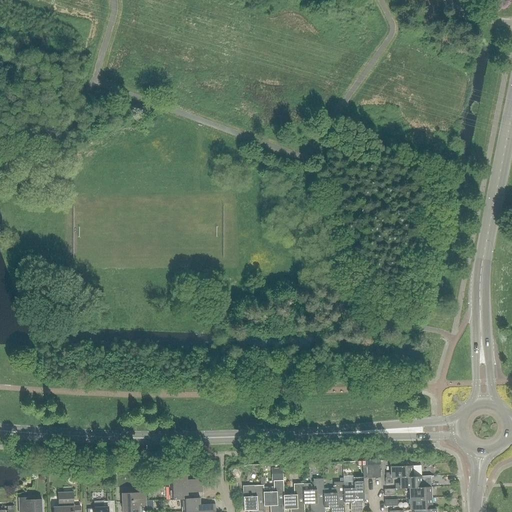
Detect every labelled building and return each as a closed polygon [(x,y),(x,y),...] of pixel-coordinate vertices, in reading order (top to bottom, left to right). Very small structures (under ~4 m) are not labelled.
[(367,463),(367,465),(373,465),(374,478),(380,478),(379,460),(366,461),(367,463)] [(46,466),(37,466),(37,474),(45,475),(46,466)] [(282,466),(271,467),(272,480),(282,480),(282,466)] [(413,477),(413,476),(413,466),(391,466),(391,473),(386,473),(386,478),(400,478),(413,477)] [(169,487),(202,486),(202,479),(187,480),(187,473),(168,474),(169,487)] [(400,478),(400,483),(395,483),(395,489),(410,488),(422,487),(422,476),(413,476),(413,477),(400,478)] [(344,503),(356,502),(356,511),(364,511),(363,477),(353,478),(354,488),(343,489),(344,503)] [(304,505),(316,504),(316,511),(324,511),(324,508),(323,494),(324,494),(323,489),(323,479),(313,479),(314,488),(311,488),(311,485),(310,484),(303,484),(303,491),(304,505)] [(264,504),(264,506),(277,506),(276,511),(284,511),(284,509),(283,495),(284,495),(283,481),(273,481),(274,490),(263,490),(264,504)] [(324,508),(337,507),(336,511),(344,511),(344,503),(343,489),(343,482),(333,483),(334,488),(323,489),(324,494),(323,494),(324,508)] [(284,509),(297,509),(296,511),(304,511),(304,505),(303,491),(303,484),(293,484),(294,495),(284,495),(283,495),(284,509)] [(202,486),(169,487),(170,500),(181,500),(181,499),(188,499),(188,493),(194,493),(203,492),(202,486)] [(257,510),(256,511),(264,511),(264,506),(264,504),(263,490),(263,486),(254,486),(243,486),(244,511),(257,510)] [(410,488),(410,499),(432,498),(432,487),(422,487),(410,488)] [(138,511),(138,507),(146,506),(145,488),(132,489),(132,493),(122,494),(123,511),(126,511),(138,511)] [(80,511),(80,507),(74,507),(73,492),(57,493),(58,508),(53,508),(53,511),(80,511)] [(29,498),(19,498),(19,511),(26,511),(42,511),(41,500),(29,500),(29,498)] [(181,499),(181,500),(181,511),(184,511),(215,511),(215,504),(200,505),(200,498),(188,499),(181,499)] [(432,498),(410,499),(411,510),(415,510),(432,509),(432,498)] [(94,507),(88,507),(87,511),(113,511),(113,502),(94,503),(94,507)]
